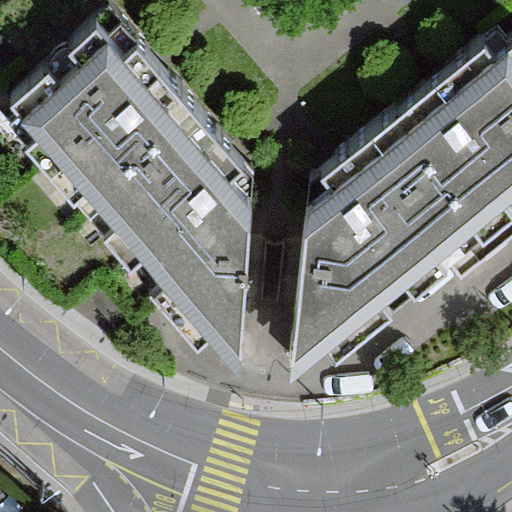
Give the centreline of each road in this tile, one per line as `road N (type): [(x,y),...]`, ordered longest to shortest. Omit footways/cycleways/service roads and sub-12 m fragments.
road 1 (tertiary): [(337,494),(194,471),(77,407)]
road 2 (tertiary): [(511,433),(429,474),(337,494)]
